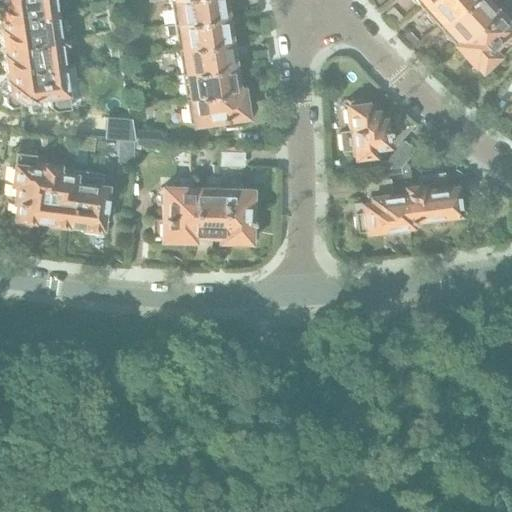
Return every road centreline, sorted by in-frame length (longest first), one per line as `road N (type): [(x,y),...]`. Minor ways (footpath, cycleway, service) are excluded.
road 1 (unknown): [(511,482),(431,422),(360,395),(306,403),(135,384),(0,397)]
road 2 (residential): [(304,298),(159,299),(0,278)]
road 3 (residential): [(304,298),(300,58),(319,24)]
road 4 (residential): [(511,174),(343,27),(319,24)]
road 5 (residential): [(511,271),(304,298)]
